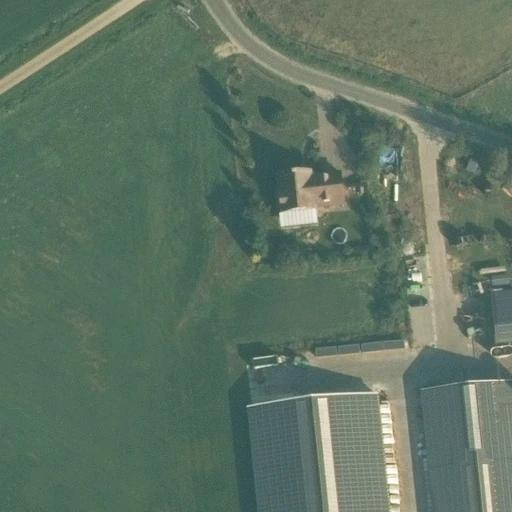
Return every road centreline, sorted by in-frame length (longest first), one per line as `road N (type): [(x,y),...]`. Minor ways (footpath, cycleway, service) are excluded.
road 1 (unclassified): [(511,136),(320,74),(264,43),(227,0)]
road 2 (unknown): [(424,108),(455,315),(511,360)]
road 3 (unclassified): [(0,87),(132,0)]
